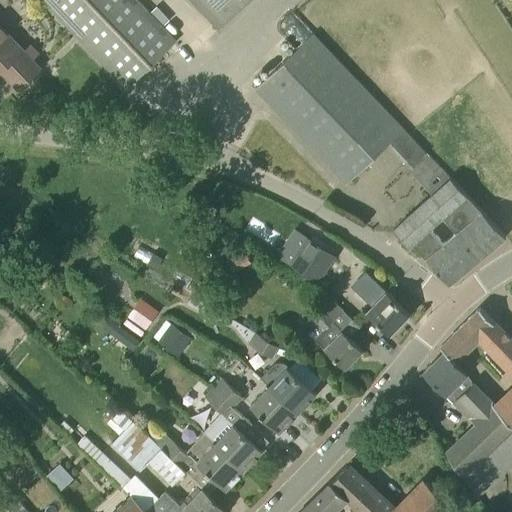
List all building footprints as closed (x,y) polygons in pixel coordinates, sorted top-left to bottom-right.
[(41,0),(127,89),(141,75),(176,41),(136,0),(41,0)] [(191,0),(219,29),(249,0),(191,0)] [(0,71),(1,70),(19,88),(40,68),(0,25),(0,71)] [(404,129),(312,34),(255,89),(346,184),(389,143),(404,129)] [(409,247),(414,243),(449,283),(506,236),(451,178),(404,129),(389,143),(411,167),(409,170),(433,195),(393,229),(409,247)] [(307,239),(290,265),(316,283),(334,256),(307,239)] [(228,260),(223,262),(229,273),(234,271),(252,261),(246,249),(228,260)] [(147,264),(157,269),(162,258),(153,253),(147,264)] [(186,288),(192,276),(181,270),(174,281),(186,288)] [(366,271),(356,281),(377,302),(367,312),(390,334),(410,314),(366,271)] [(197,296),(205,283),(194,276),(186,289),(197,296)] [(387,288),(393,281),(388,277),(382,283),(387,288)] [(362,350),(333,322),(344,312),(326,295),(318,307),(322,311),(314,319),(325,329),(315,339),(345,368),(362,350)] [(135,318),(146,325),(157,309),(146,302),(135,318)] [(479,307),(440,346),(445,350),(455,361),(479,337),(511,370),(511,390),(509,393),(497,406),(495,403),(493,405),(511,424),(511,340),(483,311),(479,307)] [(140,342),(129,333),(119,325),(111,318),(104,327),(112,334),(122,342),(134,351),(140,342)] [(168,320),(157,335),(174,348),(185,333),(168,320)] [(248,343),(272,357),(278,346),(255,332),(248,343)] [(455,361),(445,350),(423,372),(458,408),(464,402),(472,410),(469,413),(478,422),(447,452),(463,477),(478,496),(511,464),(511,424),(493,405),(495,403),(485,394),(484,395),(473,383),(467,374),(455,361)] [(287,366),(280,362),(274,363),(262,376),(271,384),(269,386),(298,413),(316,393),(287,366)] [(214,388),(233,406),(242,397),(222,379),(214,388)] [(269,386),(251,405),(280,432),(298,413),(269,386)] [(205,397),(221,413),(205,430),(206,431),(204,433),(244,470),(262,450),(243,432),(251,423),(233,406),(214,388),(205,397)] [(111,417),(106,421),(119,434),(112,441),(141,469),(149,460),(172,483),(185,470),(163,450),(144,432),(132,422),(115,404),(107,412),(111,417)] [(60,424),(70,433),(73,429),(64,421),(60,424)] [(155,422),(144,432),(163,450),(185,470),(195,460),(197,462),(218,482),(226,489),(244,470),(204,433),(186,451),(183,448),(155,422)] [(99,446),(92,454),(120,481),(128,473),(99,446)] [(347,465),(330,482),(346,498),(361,511),(440,511),(449,504),(424,479),(398,505),(352,460),(347,465)] [(49,472),(62,485),(73,475),(60,461),(49,472)] [(321,492),(300,511),(331,511),(336,507),(346,498),(330,482),(321,492)] [(165,490),(159,497),(147,508),(150,511),(182,511),(184,510),(186,511),(222,511),(226,509),(203,488),(193,499),(189,496),(180,505),(165,490)] [(121,506),(114,511),(150,511),(147,508),(132,495),(121,506)]
